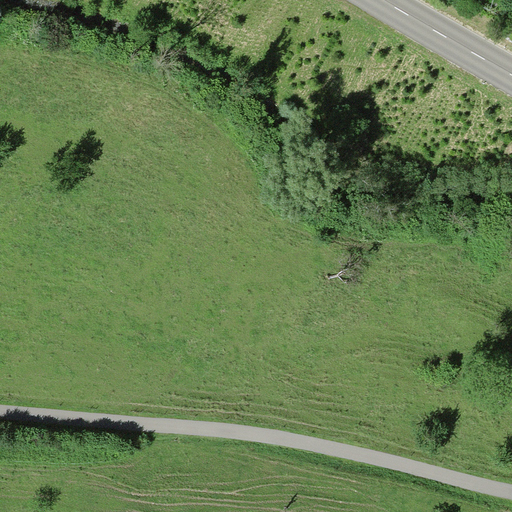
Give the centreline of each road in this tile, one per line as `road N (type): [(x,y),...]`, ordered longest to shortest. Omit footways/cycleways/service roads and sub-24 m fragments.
road 1 (unclassified): [(0,415),(272,434),(511,489)]
road 2 (secondary): [(511,74),(385,0)]
